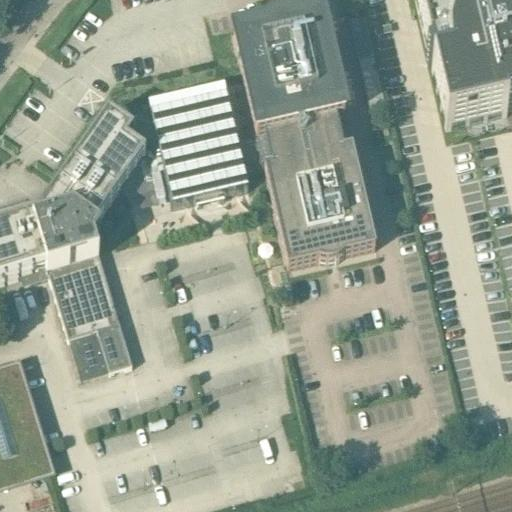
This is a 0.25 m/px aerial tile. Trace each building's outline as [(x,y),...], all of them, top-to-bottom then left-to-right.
[(511,0),(414,0),(412,1),(444,137),(511,121),(511,0)] [(355,49),(371,46),(365,19),(350,22),(355,49)] [(344,122),(320,22),(216,48),(233,129),(238,147),(243,171),(259,167),(264,189),(254,191),(276,278),(318,267),(321,268),(325,269),(328,269),(332,268),(333,268),(335,267),(338,266),(341,264),(343,261),(374,254),(352,159),(351,154),(343,156),(336,124),(344,122)] [(372,122),(387,118),(374,60),(358,64),(372,122)] [(217,91),(146,108),(153,139),(157,156),(170,212),(241,196),(230,148),(226,130),(217,91)] [(0,286),(19,281),(22,293),(49,285),(68,347),(96,338),(109,380),(131,373),(115,318),(96,258),(93,245),(99,236),(94,232),(144,160),(126,148),(133,138),(107,120),(56,192),(31,229),(0,237),(0,286)] [(230,148),(238,147),(233,129),(226,130),(230,148)] [(126,148),(144,160),(157,156),(153,139),(126,148)] [(0,473),(44,461),(17,373),(0,378),(0,473)]
